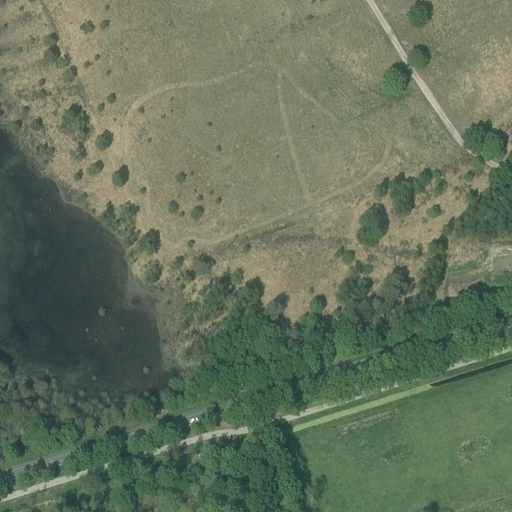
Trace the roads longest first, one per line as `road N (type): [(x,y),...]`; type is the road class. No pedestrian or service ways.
road 1 (secondary): [(0,476),(511,321)]
road 2 (track): [(368,0),(476,151)]
